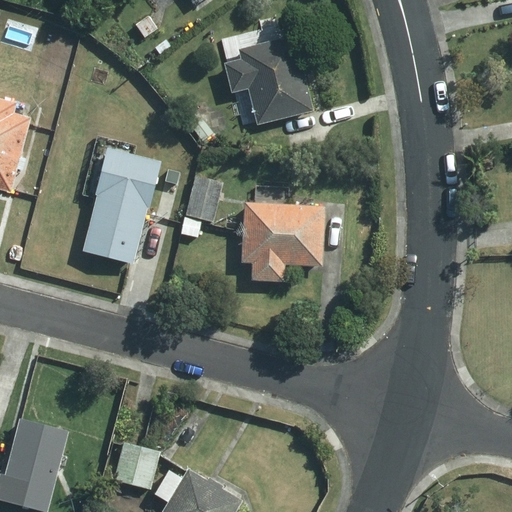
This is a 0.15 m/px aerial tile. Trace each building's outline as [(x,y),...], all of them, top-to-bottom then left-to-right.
[(154,28),(145,16),(133,25),(143,37),(154,28)] [(245,86),(253,122),(307,109),(288,36),(234,49),(237,60),(220,64),(227,91),(245,86)] [(151,48),(157,55),(168,47),(163,39),(151,48)] [(38,71),(22,67),(19,80),(35,84),(38,71)] [(105,70),(91,67),(88,80),(102,83),(105,70)] [(0,188),(5,190),(10,168),(16,170),(20,157),(14,155),(24,118),(7,113),(10,104),(0,100),(0,188)] [(189,105),(179,113),(199,140),(210,132),(189,105)] [(159,159),(67,136),(54,190),(63,193),(62,195),(96,204),(86,247),(133,259),(159,159)] [(220,182),(193,176),(183,214),(210,221),(220,182)] [(319,206),(241,203),(238,261),(248,261),(248,279),(278,280),(279,263),(316,265),(319,206)] [(199,220),(182,217),(179,232),(196,236),(199,220)] [(0,494),(47,505),(64,424),(21,415),(11,465),(0,466),(0,494)] [(156,453),(119,444),(111,478),(146,488),(156,453)] [(230,511),(237,501),(216,488),(217,486),(204,478),(202,481),(183,469),(177,479),(164,471),(150,494),(164,502),(157,511),(230,511)]
